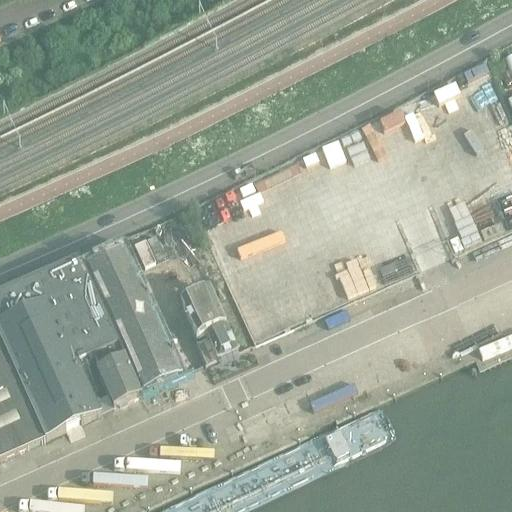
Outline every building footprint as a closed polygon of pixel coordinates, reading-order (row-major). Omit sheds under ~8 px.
[(503,126),(503,125),(502,116),(500,112),(497,108),(493,105),(490,104),(482,102),(478,102),(472,104),(465,108),(460,115),(458,119),(458,124),(459,132),(461,136),(464,140),(470,145),(474,146),(479,147),(483,147),(488,146),(492,144),(496,142),(501,135),(502,132),(503,126)] [(456,147),(456,146),(455,141),(454,137),(452,133),(449,130),(442,125),(437,124),(432,123),(424,125),(420,128),(416,130),(414,134),(411,138),(410,143),(410,147),(410,151),(412,156),(417,163),(419,165),(425,168),(432,170),(438,169),(441,168),(448,164),(453,157),(455,152),(456,147)] [(511,151),(508,149),(502,148),(495,149),(489,153),(486,156),(484,160),(483,167),(485,174),(489,180),(494,184),(501,185),(508,184),(511,181),(511,151)] [(467,191),(467,190),(466,185),(465,182),(460,176),(457,174),(454,172),(447,171),(439,174),(435,177),(431,183),(430,190),(431,197),(435,203),(439,206),(447,209),(454,208),(458,206),(461,204),(465,198),(467,191)] [(306,192),(306,191),(306,187),(305,184),(301,179),(295,176),(292,175),(288,175),(284,176),(281,177),(277,181),(274,186),(274,192),(275,198),(278,202),(283,206),(289,208),(292,207),(297,206),(302,202),(305,198),(306,192)] [(270,208),(270,207),(269,201),(267,197),(262,194),(256,192),(251,193),(246,196),(242,200),(241,206),(241,211),(244,216),(249,221),(255,222),(260,221),(265,218),(269,214),(270,208)] [(240,222),(239,216),(235,211),(231,207),(226,206),(223,206),(217,207),(211,211),(208,216),(207,222),(209,229),(213,234),(220,238),(225,238),(231,236),(236,233),(239,228),(240,222)] [(322,229),(322,228),(321,222),(319,219),(316,216),(310,213),(304,212),(300,213),(297,215),(294,218),(291,222),(290,229),(291,235),(295,240),(299,243),(305,245),(312,243),(317,240),(319,238),(321,234),(322,229)] [(196,350),(206,372),(237,358),(175,221),(146,234),(196,344),(205,340),(207,345),(196,350)] [(284,239),(283,233),(279,228),(274,225),(268,224),(262,225),(258,229),(255,234),(254,239),(255,245),(258,249),(263,252),(268,254),(274,253),(278,250),(282,246),(284,239)] [(254,254),(254,253),(252,247),(249,242),(244,239),(237,238),(232,239),(227,242),(223,247),(222,254),(223,259),(227,264),(231,267),(237,269),(243,268),(246,267),(249,264),(252,260),(254,254)] [(339,264),(338,257),(335,252),(331,249),(328,247),(323,247),(317,247),(313,249),(310,252),(306,257),(305,264),(306,269),(310,275),(315,279),(322,281),(328,280),(334,276),(336,274),(338,270),(339,264)] [(123,255),(83,273),(141,402),(193,378),(180,350),(168,356),(123,255)] [(299,273),(299,272),(298,267),(295,263),(290,259),(285,257),(279,258),(274,261),(270,266),(269,271),(270,277),(272,282),(278,286),(282,287),(288,287),(294,283),(298,278),(299,273)] [(113,414),(141,402),(83,273),(78,262),(54,273),(94,362),(100,376),(97,377),(113,414)] [(54,273),(0,296),(0,343),(45,445),(101,420),(78,369),(94,362),(54,273)] [(313,304),(313,303),(312,298),(308,293),(304,289),(297,288),(291,290),(287,293),(284,298),(283,304),(284,308),(288,314),(292,317),(297,318),(303,317),(308,314),(311,310),(313,304)] [(0,465),(1,465),(45,445),(0,343),(0,465)] [(288,423),(274,430),(279,440),(293,433),(288,423)]
